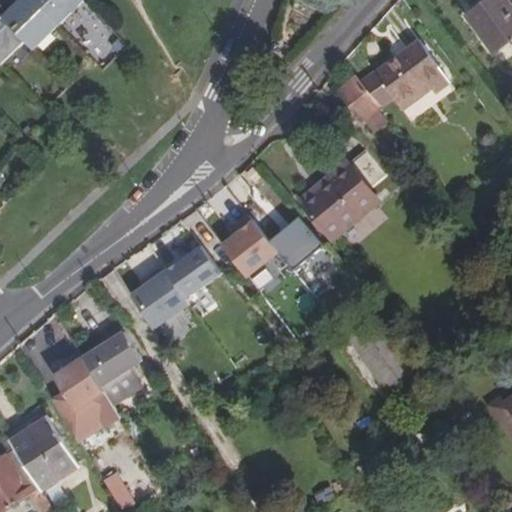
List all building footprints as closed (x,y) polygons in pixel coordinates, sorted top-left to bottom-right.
[(0,14),(0,67),(26,42),(34,50),(84,1),(83,0),(20,0),(3,17),(0,14)] [(511,6),(507,0),(491,0),(470,17),(496,52),(511,39),(511,6)] [(422,41),(377,73),(400,103),(430,82),(434,87),(449,77),(422,41)] [(367,81),(389,111),(400,103),(377,73),(367,81)] [(380,106),(358,78),(343,90),(377,133),(391,123),(380,106)] [(511,149),(504,140),(496,145),(505,157),(511,151),(511,149)] [(349,162),(301,201),(334,241),(381,203),(349,162)] [(251,276),(280,253),(272,243),(250,216),(238,226),(243,232),(236,238),(226,246),(251,276)] [(302,219),(272,243),(280,253),(297,273),(327,249),(302,219)] [(243,232),(238,226),(231,231),(236,238),(243,232)] [(225,273),(205,245),(170,270),(190,298),(225,273)] [(320,256),(299,271),(321,300),(342,284),(320,256)] [(170,270),(167,266),(155,275),(158,279),(148,287),(135,295),(158,328),(194,303),(190,298),(170,270)] [(158,279),(155,275),(145,282),(148,287),(158,279)] [(379,317),(348,340),(396,404),(411,393),(407,386),(422,376),(379,317)] [(80,360),(124,333),(116,321),(73,348),(80,360)] [(125,334),(85,359),(102,387),(142,360),(125,334)] [(102,387),(85,359),(57,377),(56,378),(66,392),(53,401),(81,446),(121,418),(102,387)] [(257,390),(247,397),(254,406),(263,399),(257,390)] [(511,395),(493,409),(496,412),(511,400),(511,395)] [(511,400),(496,412),(511,434),(511,400)] [(49,417),(12,443),(15,448),(44,492),(81,467),(49,417)] [(125,439),(93,459),(117,498),(150,478),(125,439)] [(56,511),(44,492),(15,448),(0,457),(0,511),(6,511),(31,496),(41,511),(56,511)] [(325,476),(338,495),(355,484),(342,465),(325,476)] [(335,496),(338,495),(325,476),(323,477),(335,496)]
